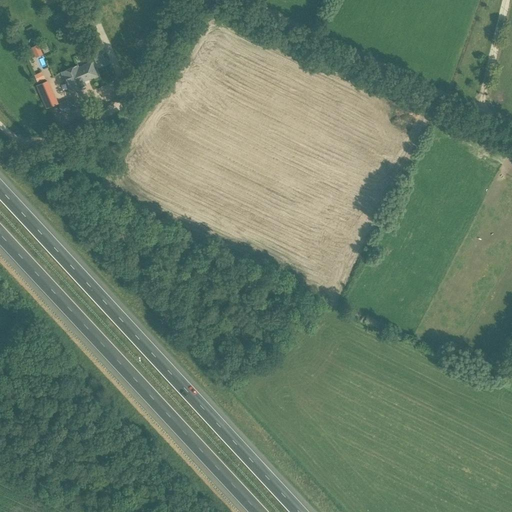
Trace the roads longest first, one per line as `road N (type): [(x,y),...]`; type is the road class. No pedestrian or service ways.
road 1 (motorway): [(297,511),(0,190)]
road 2 (motorway): [(0,236),(255,511)]
road 3 (track): [(511,123),(237,0)]
road 4 (track): [(194,0),(111,105),(58,128)]
